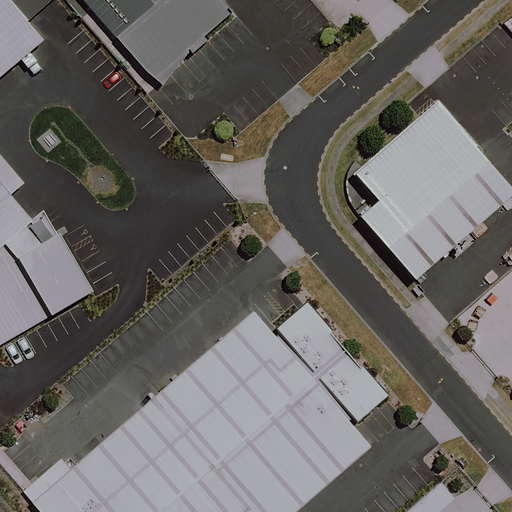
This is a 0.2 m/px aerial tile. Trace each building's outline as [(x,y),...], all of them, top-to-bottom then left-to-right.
[(0,50),(53,5),(48,0),(0,0),(0,200),(15,218),(62,178),(0,104),(0,50)] [(79,0),(151,80),(231,10),(222,0),(79,0)] [(342,180),(417,272),(511,194),(511,183),(443,99),(342,180)] [(15,218),(0,200),(0,342),(87,295),(38,210),(21,218),(15,218)] [(262,308),(33,497),(45,511),(307,511),(346,480),(382,453),(262,308)] [(436,483),(402,511),(435,511),(450,499),(436,483)]
